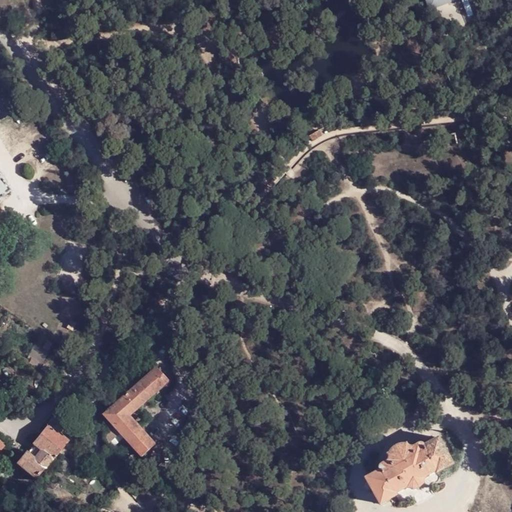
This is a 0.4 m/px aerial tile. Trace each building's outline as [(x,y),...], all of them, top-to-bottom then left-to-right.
[(457,0),(426,0),(431,11),(457,0)] [(320,130),(310,136),(313,142),(324,136),(320,130)] [(0,198),(10,191),(0,177),(0,198)] [(141,385),(160,369),(154,362),(136,379),(141,385)] [(119,450),(125,457),(134,467),(158,445),(134,419),(173,381),(160,369),(141,385),(136,390),(108,416),(109,441),(119,450)] [(130,384),(136,390),(141,385),(136,379),(130,384)] [(20,465),(36,478),(41,471),(67,441),(66,440),(59,433),(67,425),(66,424),(57,416),(35,442),(34,443),(42,449),(35,457),(34,458),(26,452),(17,463),(20,465)] [(77,442),(83,436),(79,433),(78,432),(76,434),(73,438),(77,442)] [(365,476),(378,501),(395,493),(394,490),(404,486),(405,488),(409,487),(411,488),(413,489),(417,487),(420,489),(423,487),(423,484),(425,483),(425,478),(429,476),(427,472),(436,469),(437,470),(453,462),(440,436),(425,443),(422,442),(414,444),(410,443),(409,439),(405,440),(396,442),(389,449),(386,451),(388,454),(387,456),(387,458),(379,462),(379,466),(379,469),(365,476)] [(65,457),(77,442),(73,438),(61,453),(65,457)] [(34,443),(26,452),(34,458),(35,457),(42,449),(34,443)] [(121,461),(125,457),(119,450),(115,454),(121,461)] [(65,457),(55,468),(61,473),(70,462),(65,457)] [(36,478),(42,484),(47,477),(41,471),(36,478)]
